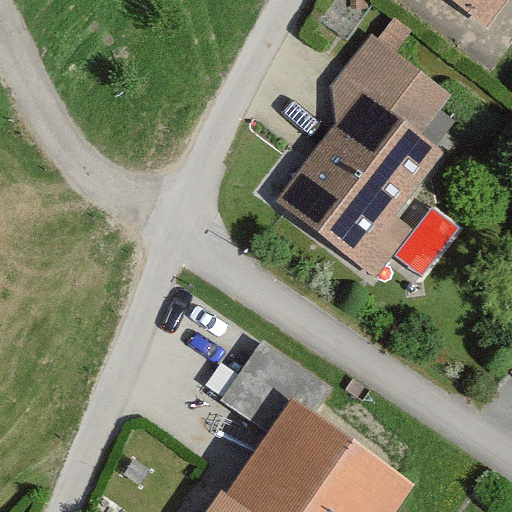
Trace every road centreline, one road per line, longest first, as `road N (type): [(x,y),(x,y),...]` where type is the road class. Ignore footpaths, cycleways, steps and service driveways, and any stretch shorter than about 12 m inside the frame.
road 1 (residential): [(182,229),(511,454)]
road 2 (residential): [(182,229),(76,511)]
road 3 (residential): [(290,0),(231,108),(182,229)]
